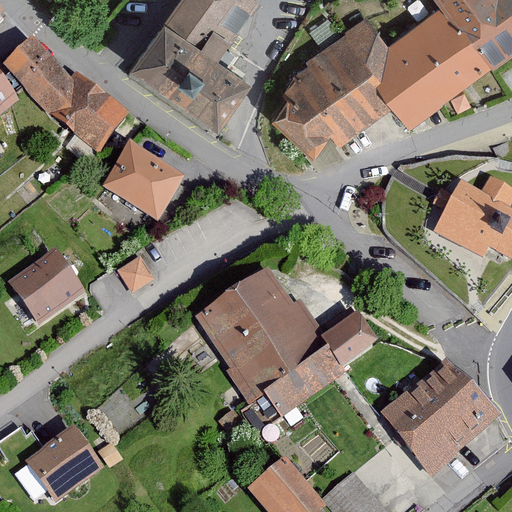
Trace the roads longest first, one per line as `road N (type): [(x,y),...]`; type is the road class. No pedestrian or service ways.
road 1 (residential): [(317,196),(0,403)]
road 2 (residential): [(317,196),(191,146),(28,13)]
road 3 (residential): [(511,115),(344,173),(317,196)]
